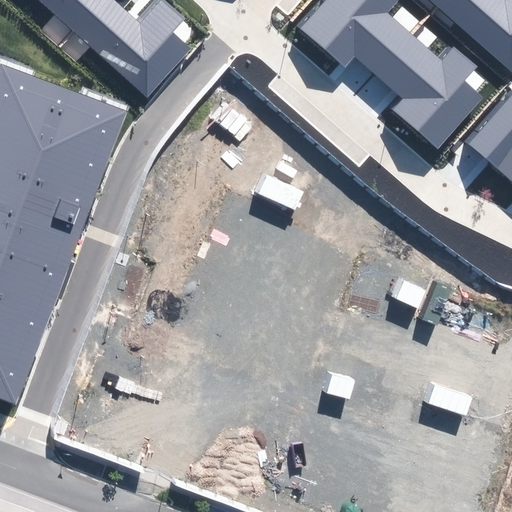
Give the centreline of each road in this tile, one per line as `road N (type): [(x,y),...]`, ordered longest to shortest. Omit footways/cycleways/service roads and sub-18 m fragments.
road 1 (residential): [(16,468),(128,165),(149,128),(241,20)]
road 2 (residential): [(511,230),(427,184),(241,20)]
road 3 (residential): [(131,511),(16,468)]
